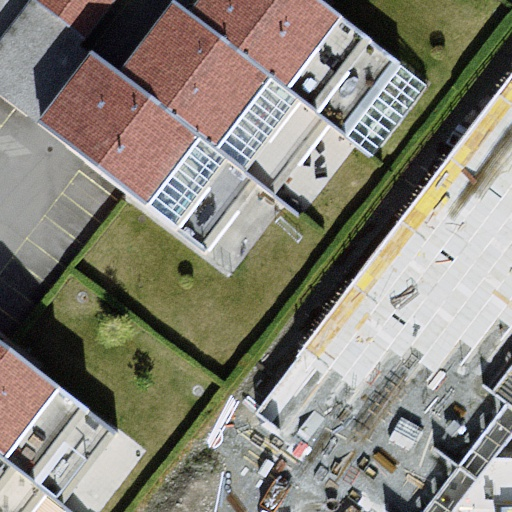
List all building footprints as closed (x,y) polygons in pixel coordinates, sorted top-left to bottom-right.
[(131,0),(41,0),(35,8),(97,49),(131,0)] [(292,0),(209,0),(187,30),(327,133),(342,144),(392,77),(292,0)] [(327,133),(187,30),(175,20),(119,93),(253,189),(270,200),(327,133)] [(89,75),(40,141),(122,204),(201,264),(253,189),(119,93),(89,75)] [(0,347),(0,459),(43,492),(61,505),(115,433),(7,353),(0,347)] [(0,511),(28,511),(43,492),(0,459),(0,511)]
